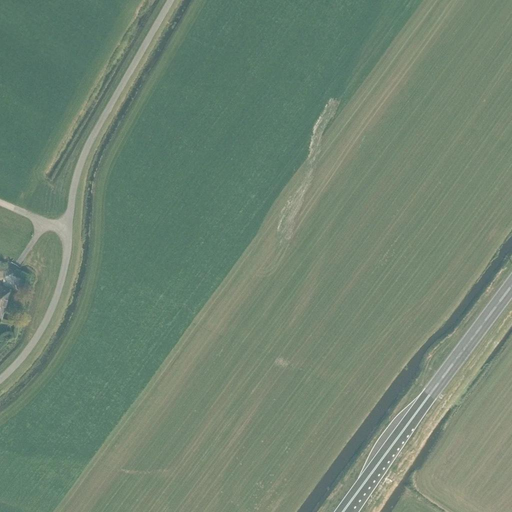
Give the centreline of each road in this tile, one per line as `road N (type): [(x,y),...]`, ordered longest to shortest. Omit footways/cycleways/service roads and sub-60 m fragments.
road 1 (trunk): [(344,511),(511,288)]
road 2 (unclassified): [(69,229),(89,143),(171,0)]
road 3 (unclassified): [(0,380),(47,318),(69,229)]
